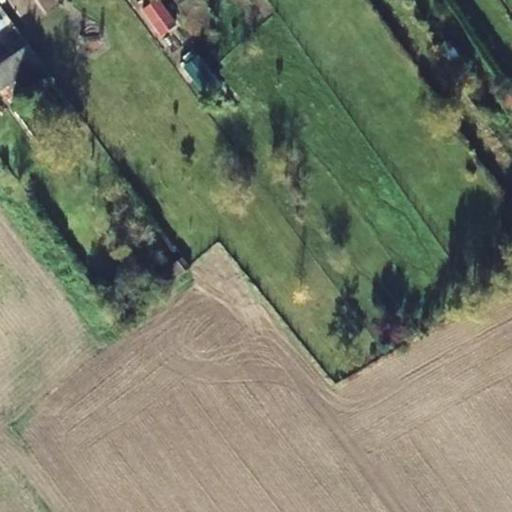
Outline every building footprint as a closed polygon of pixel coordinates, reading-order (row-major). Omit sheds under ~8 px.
[(150,0),(141,0),(139,2),(161,30),(168,24),(150,0)] [(155,77),(168,67),(138,25),(129,31),(152,63),(147,66),(155,77)] [(0,64),(0,87),(2,90),(42,61),(29,43),(0,64)] [(2,90),(11,102),(51,73),(42,61),(2,90)] [(238,143),(246,137),(223,107),(214,113),(238,143)] [(177,264),(184,272),(191,266),(185,258),(177,264)]
